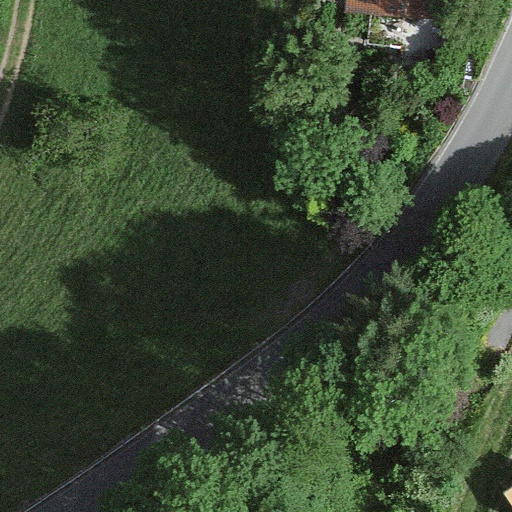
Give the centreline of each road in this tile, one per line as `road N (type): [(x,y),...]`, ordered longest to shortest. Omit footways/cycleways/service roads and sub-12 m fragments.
road 1 (tertiary): [(88,511),(296,364),(411,251),(511,80)]
road 2 (track): [(511,400),(457,511)]
